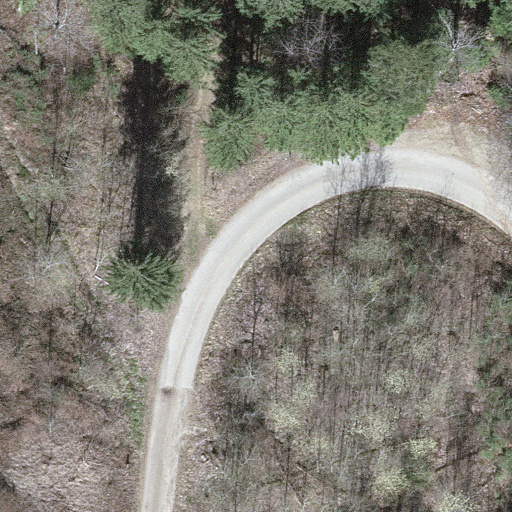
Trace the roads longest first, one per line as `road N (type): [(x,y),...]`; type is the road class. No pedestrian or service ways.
road 1 (track): [(167,511),(170,394),(194,276),(251,206),(316,169),(369,156),(417,156),(457,171),(511,208)]
road 2 (track): [(233,0),(191,136),(183,205),(209,249)]
